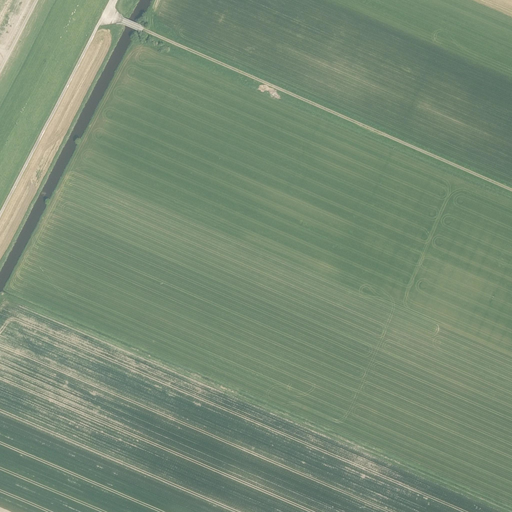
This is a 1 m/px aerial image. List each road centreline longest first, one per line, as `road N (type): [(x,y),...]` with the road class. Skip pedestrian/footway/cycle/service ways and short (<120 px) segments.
road 1 (track): [(107,14),(511,190)]
road 2 (track): [(115,0),(0,214)]
